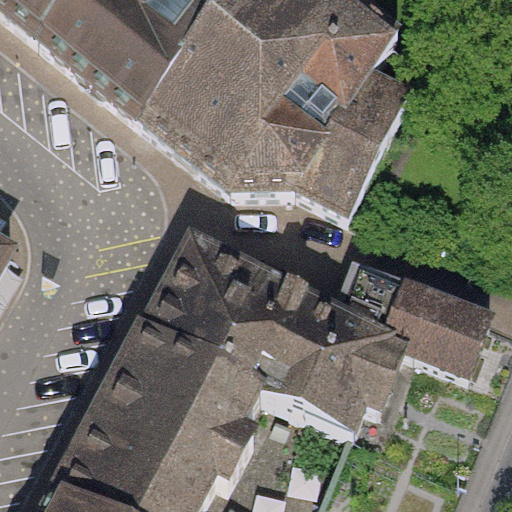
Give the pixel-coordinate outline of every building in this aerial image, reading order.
[(0,0),(0,22),(43,56),(84,0),(0,0)] [(84,0),(43,56),(144,138),(244,0),(84,0)] [(337,0),(244,0),(144,138),(232,201),(293,206),(353,232),(411,106),(420,106),(433,81),(337,0)] [(147,342),(262,408),(355,445),(391,358),(469,388),(482,356),(492,331),(426,304),(358,278),(353,291),(341,319),(335,316),(321,309),(201,255),(197,263),(147,342)] [(0,304),(20,268),(0,256),(0,304)] [(207,511),(262,408),(147,342),(58,511),(207,511)]
